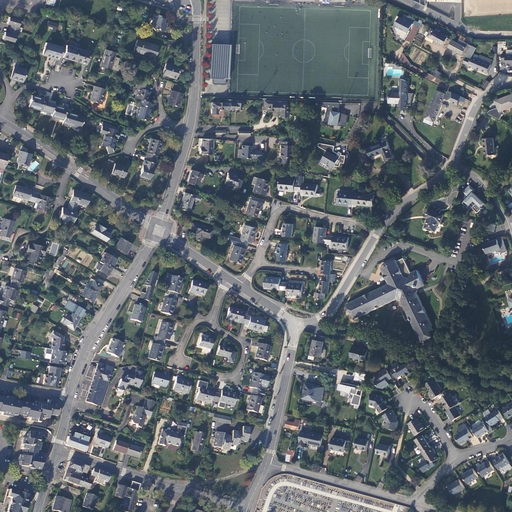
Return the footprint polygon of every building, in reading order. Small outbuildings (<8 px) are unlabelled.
[(158,28),(159,30),(164,31),(166,22),(164,22),(163,21),(164,17),(153,14),(152,19),(154,19),(153,23),(150,24),(154,30),(158,28)] [(414,20),(402,15),(401,19),(395,17),(393,22),(394,22),(394,24),(394,25),(394,26),(394,28),(394,29),(395,30),(396,31),(397,32),(396,34),(401,37),(400,38),(404,40),(407,33),(408,33),(409,29),(408,29),(408,26),(411,27),(414,20)] [(9,17),(7,24),(12,26),(11,29),(19,32),(20,27),(18,27),(20,20),(9,17)] [(56,31),(59,23),(49,20),(47,25),(53,27),(52,30),(56,31)] [(4,32),(2,39),(14,42),(16,35),(17,36),(19,32),(11,29),(10,33),(4,32)] [(448,38),(432,29),(430,33),(427,31),(425,35),(428,36),(426,39),(433,43),(435,40),(444,45),(447,40),(448,38)] [(472,46),(460,39),(458,43),(453,40),(449,48),(467,57),(472,46)] [(137,40),(133,52),(149,57),(149,59),(154,60),(158,46),(137,40)] [(45,42),(42,55),(58,59),(58,56),(61,47),(45,42)] [(61,47),(58,56),(74,61),(77,48),(79,43),(75,42),(73,47),(66,45),(65,48),(61,47)] [(226,79),(230,80),(232,45),(212,44),(210,79),(213,79),(212,83),(226,84),(226,79)] [(77,48),(74,61),(86,64),(90,52),(77,48)] [(105,49),(100,66),(115,71),(119,58),(114,57),(115,52),(105,49)] [(507,54),(502,54),(502,61),(507,61),(507,65),(511,65),(511,54),(507,54)] [(472,57),(471,60),(466,58),(463,63),(469,65),(488,73),(491,64),(492,60),(480,55),(478,59),(472,57)] [(165,63),(162,75),(176,79),(179,67),(165,63)] [(22,82),(25,70),(13,66),(10,79),(22,82)] [(436,70),(433,76),(439,79),(442,73),(436,70)] [(401,104),(401,105),(404,105),(404,106),(404,107),(405,107),(408,107),(408,105),(411,106),(415,93),(408,93),(408,82),(407,81),(405,80),(403,79),(402,79),(401,93),(389,92),(389,103),(401,104)] [(136,93),(135,98),(140,99),(146,101),(147,96),(148,96),(149,91),(147,90),(148,84),(136,81),(135,87),(138,88),(136,93)] [(93,86),(89,101),(101,104),(105,89),(93,86)] [(168,99),(167,104),(178,107),(182,93),(171,90),(169,96),(170,96),(169,99),(168,99)] [(437,90),(424,122),(433,125),(446,93),(437,90)] [(448,91),(445,99),(458,104),(460,100),(464,102),(466,99),(448,91)] [(31,95),(28,107),(40,110),(44,95),(40,93),(38,98),(36,98),(36,96),(31,95)] [(44,95),(40,110),(52,114),(54,105),(55,102),(51,101),(50,102),(48,101),(49,96),(44,95)] [(505,109),(511,106),(511,95),(497,101),(499,108),(492,110),(491,110),(490,111),(489,111),(488,113),(500,120),(502,115),(501,111),(505,109)] [(140,99),(135,118),(147,121),(152,102),(146,101),(140,99)] [(229,109),(229,99),(224,99),(224,101),(223,101),(223,102),(211,102),(211,114),(217,114),(217,109),(229,109)] [(242,100),(229,99),(229,109),(241,109),(241,103),(242,103),(242,100)] [(285,101),(267,100),(267,110),(279,111),(279,117),(286,117),(286,105),(285,105),(285,101)] [(329,108),(326,121),(331,122),(331,124),(335,125),(335,124),(346,126),(346,123),(347,123),(349,115),(340,114),(340,112),(339,112),(341,103),(326,102),(325,107),(329,107),(329,108)] [(52,114),(51,116),(63,120),(67,108),(68,105),(63,103),(61,108),(59,108),(59,106),(54,105),(52,114)] [(63,120),(62,123),(80,128),(84,117),(73,114),(72,115),(70,114),(71,109),(67,108),(63,120)] [(102,123),(99,133),(117,138),(119,132),(117,131),(118,128),(102,123)] [(105,135),(102,145),(107,146),(106,148),(108,154),(114,152),(112,148),(115,138),(105,135)] [(151,138),(145,156),(155,159),(156,155),(157,156),(161,141),(151,138)] [(211,154),(212,139),(201,138),(201,148),(199,148),(199,153),(201,154),(211,154)] [(494,138),(483,138),(485,156),(496,155),(494,138)] [(280,145),(280,158),(290,158),(290,145),(290,141),(281,141),(280,145)] [(387,141),(368,149),(371,158),(383,153),(385,159),(393,157),(390,150),(391,150),(387,141)] [(335,146),(320,143),(319,146),(328,152),(323,160),(327,163),(330,166),(331,165),(335,167),(336,166),(341,167),(341,163),(345,164),(346,156),(342,155),(341,156),(334,151),(335,146)] [(251,146),(241,145),(241,149),(240,158),(250,159),(250,158),(260,159),(261,151),(251,150),(251,146)] [(20,150),(16,162),(27,166),(31,154),(20,150)] [(0,165),(5,166),(8,155),(0,152),(0,165)] [(144,160),(139,177),(149,180),(155,159),(145,156),(144,160)] [(114,163),(111,174),(123,177),(126,167),(114,163)] [(201,173),(191,170),(187,183),(197,186),(201,173)] [(232,174),(228,173),(224,183),(229,185),(229,186),(235,188),(235,187),(240,188),(242,180),(238,179),(238,180),(236,179),(236,177),(235,176),(232,175),(232,174)] [(304,183),(305,176),(300,176),(300,178),(298,191),(302,191),(302,195),(317,196),(321,196),(323,195),(323,193),(321,191),(318,191),(318,185),(304,183)] [(254,186),(252,192),(265,196),(267,192),(265,192),(268,181),(257,178),(254,186)] [(300,178),(296,178),(296,179),(280,178),(279,190),(294,191),(298,191),(300,178)] [(16,185),(12,195),(35,202),(37,193),(30,191),(31,190),(16,185)] [(484,213),(488,208),(485,204),(481,199),(480,200),(479,198),(478,198),(477,197),(477,196),(473,193),(475,191),(470,186),(464,192),(469,197),(463,203),(468,208),(470,205),(473,208),(478,213),(481,210),(484,213)] [(73,190),(69,201),(68,205),(76,207),(77,203),(86,206),(89,195),(73,190)] [(354,193),(339,191),(338,203),(349,204),(349,206),(353,207),(354,193)] [(193,195),(184,192),(179,208),(188,211),(192,198),(199,201),(201,196),(193,194),(193,195)] [(37,193),(35,202),(38,203),(37,208),(44,210),(48,211),(52,197),(37,193)] [(375,195),(354,193),(353,207),(358,207),(358,205),(374,207),(375,195)] [(257,201),(258,198),(251,196),(250,199),(245,214),(256,217),(258,213),(260,214),(261,211),(259,210),(260,207),(261,207),(263,203),(257,201)] [(62,207),(58,219),(73,223),(76,211),(75,211),(76,207),(68,205),(67,208),(67,209),(62,207)] [(429,209),(426,217),(428,218),(425,228),(435,232),(439,222),(442,223),(444,215),(429,209)] [(0,224),(0,234),(4,236),(9,237),(14,221),(2,218),(0,224)] [(94,225),(90,233),(105,241),(110,234),(106,232),(106,233),(104,232),(106,229),(98,224),(96,223),(95,226),(94,225)] [(212,229),(192,223),(190,229),(197,230),(194,239),(200,241),(202,236),(209,238),(212,229)] [(285,223),(283,236),(292,237),(294,224),(285,223)] [(496,225),(490,223),(488,231),(494,232),(496,225)] [(255,228),(244,225),(240,239),(228,235),(227,239),(238,243),(246,245),(247,242),(251,243),(255,228)] [(327,228),(315,227),(314,242),(326,243),(329,244),(330,235),(327,235),(327,228)] [(349,237),(334,235),(334,236),(330,235),(329,244),(333,244),(333,247),(348,249),(349,237)] [(120,237),(115,247),(126,253),(131,244),(120,237)] [(483,243),(487,254),(495,251),(496,252),(498,252),(500,252),(502,252),(502,253),(507,252),(502,237),(492,240),(492,241),(490,242),(489,239),(484,240),(483,243)] [(33,243),(32,245),(28,244),(26,251),(30,253),(27,262),(38,265),(41,255),(43,255),(45,247),(33,243)] [(234,245),(229,260),(240,263),(245,249),(246,245),(238,243),(237,246),(234,245)] [(288,244),(279,243),(278,255),(287,256),(288,244)] [(105,252),(100,260),(104,262),(112,267),(117,259),(105,252)] [(60,254),(54,263),(58,265),(61,259),(62,260),(64,257),(60,254)] [(397,260),(381,267),(384,272),(384,273),(388,282),(388,281),(389,284),(376,290),(367,294),(367,295),(348,304),(350,309),(351,309),(352,312),(355,319),(374,310),(377,308),(376,305),(379,304),(381,307),(384,305),(397,299),(402,301),(408,314),(410,317),(413,316),(414,319),(411,320),(413,324),(413,323),(422,342),(425,341),(427,344),(433,341),(428,333),(433,330),(432,327),(433,326),(428,316),(424,306),(423,307),(417,293),(419,288),(425,285),(417,270),(411,273),(404,258),(397,261),(397,260)] [(323,261),(321,273),(326,273),(325,277),(335,278),(336,275),(331,274),(332,262),(323,261)] [(104,262),(102,266),(98,263),(95,268),(107,275),(112,267),(104,262)] [(15,268),(10,283),(18,286),(19,282),(22,283),(26,267),(18,265),(17,268),(15,268)] [(48,274),(45,280),(48,282),(53,271),(50,270),(48,274)] [(157,273),(151,272),(143,285),(147,286),(145,293),(141,292),(140,297),(149,301),(157,273)] [(171,276),(166,290),(165,290),(164,294),(165,294),(168,295),(176,297),(177,293),(178,294),(182,279),(171,276)] [(281,278),(266,276),(265,288),(280,290),(284,290),(285,282),(281,282),(281,278)] [(321,281),(319,293),(316,293),(316,298),(325,299),(325,294),(328,294),(330,282),(335,282),(335,278),(325,277),(325,281),(321,281)] [(93,280),(88,288),(96,293),(101,285),(93,280)] [(192,280),(188,293),(192,295),(193,293),(203,296),(207,284),(192,280)] [(304,284),(288,282),(285,282),(284,290),(288,290),(287,294),(302,296),(304,284)] [(5,286),(2,297),(9,299),(14,301),(18,286),(10,283),(9,287),(5,286)] [(85,286),(80,295),(92,301),(96,293),(88,288),(86,287),(85,286)] [(63,308),(73,313),(79,317),(86,304),(71,295),(63,308)] [(168,295),(167,298),(164,298),(160,312),(172,315),(176,301),(175,301),(176,297),(168,295)] [(0,304),(7,306),(9,299),(2,297),(0,296),(0,304)] [(31,303),(28,309),(34,313),(37,307),(31,303)] [(134,305),(130,319),(140,322),(145,308),(134,305)] [(228,308),(225,319),(240,323),(244,324),(246,316),(242,315),(243,312),(228,308)] [(72,313),(70,316),(66,313),(61,322),(65,324),(72,329),(79,317),(73,313),(72,313)] [(246,316),(244,324),(247,325),(246,329),(261,333),(261,332),(265,333),(267,326),(263,325),(264,321),(250,317),(246,316)] [(161,322),(157,337),(156,341),(164,343),(165,339),(168,340),(173,325),(161,322)] [(52,330),(49,336),(52,338),(51,345),(49,344),(49,348),(51,349),(62,351),(63,341),(62,341),(63,336),(52,330)] [(314,340),(311,355),(321,357),(324,342),(326,342),(327,337),(319,335),(318,340),(314,340)] [(200,337),(198,345),(210,349),(212,340),(200,337)] [(112,339),(106,353),(118,357),(119,358),(121,352),(118,351),(122,343),(112,339)] [(152,343),(148,358),(159,361),(163,347),(163,346),(164,343),(156,341),(155,344),(152,343)] [(257,343),(256,347),(258,347),(255,358),(266,361),(270,346),(257,343)] [(219,346),(216,355),(228,358),(231,349),(219,346)] [(365,361),(368,350),(354,346),(353,350),(352,351),(351,356),(360,358),(360,359),(365,361)] [(51,349),(49,359),(64,361),(65,351),(62,351),(51,349)] [(20,358),(30,359),(31,352),(20,351),(20,358)] [(392,370),(396,377),(401,374),(403,375),(404,376),(406,375),(407,376),(412,373),(409,369),(410,369),(407,364),(406,364),(401,367),(398,362),(392,365),(394,368),(392,370)] [(98,363),(93,377),(108,381),(112,368),(98,363)] [(49,366),(47,375),(58,376),(59,368),(49,366)] [(392,377),(387,368),(378,374),(379,375),(381,378),(378,380),(375,381),(378,387),(383,388),(390,384),(387,380),(392,377)] [(126,378),(124,378),(120,379),(117,389),(124,391),(127,384),(139,387),(142,378),(143,373),(135,370),(134,376),(130,374),(127,376),(126,378)] [(154,372),(151,383),(158,385),(165,387),(169,374),(165,373),(165,375),(154,372)] [(252,372),(249,387),(252,388),(251,392),(262,395),(264,395),(265,391),(262,391),(263,387),(266,387),(269,377),(252,372)] [(367,374),(356,372),(354,380),(365,382),(367,374)] [(44,374),(43,384),(56,386),(58,376),(47,375),(44,374)] [(176,376),(173,389),(187,393),(191,382),(180,379),(180,377),(176,376)] [(93,377),(85,402),(100,406),(108,381),(93,377)] [(433,379),(428,383),(427,385),(431,391),(430,391),(429,394),(433,400),(442,394),(440,390),(442,389),(437,380),(435,382),(433,379)] [(320,386),(306,383),(305,388),(307,389),(305,398),(317,401),(323,402),(326,387),(320,386)] [(363,391),(364,387),(342,383),(342,384),(340,384),(338,390),(351,394),(352,393),(355,394),(352,404),(360,405),(362,396),(357,394),(359,390),(363,391)] [(199,388),(196,399),(210,403),(211,400),(215,401),(217,393),(213,392),(214,392),(199,388)] [(222,390),(221,394),(217,393),(215,401),(233,406),(236,394),(222,390)] [(250,395),(246,410),(257,413),(259,405),(262,395),(251,392),(250,395)] [(382,396),(371,393),(370,398),(371,401),(370,404),(375,405),(377,408),(380,413),(389,408),(382,396)] [(441,399),(448,410),(456,406),(458,405),(450,393),(441,399)] [(147,399),(143,409),(137,406),(133,417),(132,417),(131,420),(133,424),(136,425),(136,426),(141,428),(145,415),(150,417),(156,397),(148,395),(147,399)] [(0,410),(2,411),(1,414),(12,416),(12,413),(30,416),(29,420),(39,422),(40,417),(48,419),(49,414),(50,405),(49,405),(39,403),(39,405),(0,397),(0,410)] [(51,400),(49,405),(50,405),(49,414),(58,415),(60,403),(59,401),(51,400)] [(503,409),(508,418),(511,415),(511,402),(507,405),(508,406),(503,409)] [(447,411),(453,421),(462,415),(456,406),(448,410),(447,411)] [(486,417),(491,426),(496,423),(495,423),(504,417),(498,408),(494,411),(486,417)] [(393,410),(383,415),(388,422),(387,427),(397,429),(399,422),(395,415),(396,415),(393,410)] [(213,414),(212,420),(229,424),(231,418),(213,414)] [(285,415),(283,426),(292,428),(291,429),(296,430),(296,429),(299,429),(301,420),(296,419),(296,422),(288,421),(289,416),(285,415)] [(409,423),(413,431),(415,435),(425,429),(423,425),(422,425),(417,418),(412,421),(409,423)] [(489,431),(484,422),(473,429),(478,438),(489,431)] [(457,439),(461,445),(467,441),(467,440),(469,439),(473,437),(468,428),(465,424),(457,428),(460,433),(457,434),(459,437),(457,439)] [(162,429),(158,444),(165,446),(165,443),(178,446),(181,436),(184,437),(186,427),(177,425),(176,433),(162,429)] [(228,451),(228,448),(235,450),(236,446),(237,444),(239,444),(239,441),(246,442),(249,428),(242,426),(241,434),(239,433),(238,436),(236,436),(237,432),(232,430),(231,437),(222,435),(223,433),(216,432),(212,446),(219,448),(220,446),(221,447),(221,449),(228,451)] [(19,430),(18,437),(17,437),(12,462),(12,463),(12,465),(17,466),(19,466),(19,467),(18,471),(26,473),(27,469),(27,468),(33,469),(40,470),(42,458),(35,457),(37,450),(38,443),(40,434),(28,432),(19,430)] [(324,435),(302,430),(300,441),(299,446),(304,447),(305,442),(320,446),(319,450),(324,452),(327,440),(323,439),(324,435)] [(195,432),(191,449),(195,450),(195,451),(200,452),(204,434),(195,432)] [(67,436),(65,445),(85,452),(87,443),(86,443),(88,438),(74,433),(72,438),(67,436)] [(97,434),(93,443),(107,448),(110,439),(97,434)] [(415,440),(423,453),(431,448),(423,435),(415,440)] [(333,437),(330,449),(336,450),(336,449),(339,450),(339,451),(345,452),(347,440),(333,437)] [(369,441),(357,438),(355,447),(362,449),(367,450),(369,441)] [(115,441),(112,450),(125,454),(128,445),(115,441)] [(391,446),(379,443),(376,453),(382,454),(389,455),(391,446)] [(128,445),(125,454),(138,458),(141,449),(128,445)] [(423,453),(427,460),(419,464),(424,472),(432,467),(430,464),(434,462),(438,459),(436,454),(431,447),(431,448),(423,453)] [(295,453),(288,451),(286,461),(293,462),(295,453)] [(494,461),(499,470),(510,463),(504,454),(494,461)] [(69,461),(65,473),(72,475),(73,474),(81,477),(83,472),(87,473),(89,467),(71,460),(69,461)] [(478,468),(483,477),(495,469),(490,461),(486,463),(486,462),(478,468)] [(93,468),(91,476),(96,478),(96,477),(98,477),(100,471),(93,468)] [(463,475),(468,484),(479,477),(474,468),(468,472),(467,472),(463,475)] [(98,477),(96,482),(102,484),(103,480),(107,482),(110,474),(100,471),(98,477)] [(354,481),(360,483),(363,477),(357,475),(354,481)] [(448,486),(454,495),(465,488),(460,479),(448,486)] [(119,509),(127,511),(131,511),(140,484),(132,481),(129,489),(117,485),(114,496),(122,499),(123,497),(124,497),(122,505),(120,504),(119,509)] [(0,511),(22,511),(28,495),(8,489),(3,504),(0,502),(0,511)] [(82,506),(93,510),(98,496),(87,492),(82,506)] [(60,511),(68,511),(72,500),(56,495),(52,510),(60,511)]
